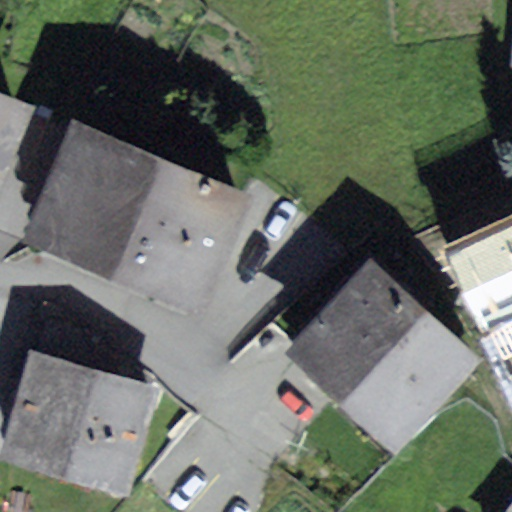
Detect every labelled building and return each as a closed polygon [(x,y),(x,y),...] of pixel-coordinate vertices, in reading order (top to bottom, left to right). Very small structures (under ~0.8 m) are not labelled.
[(0,119),(10,99),(0,94),(0,119)] [(226,164),(61,102),(8,241),(173,304),(226,164)] [(451,304),(353,224),(263,335),(360,414),(451,304)] [(133,355),(18,331),(0,417),(0,436),(111,460),(133,355)] [(511,511),(511,454),(479,511),(511,511)]
